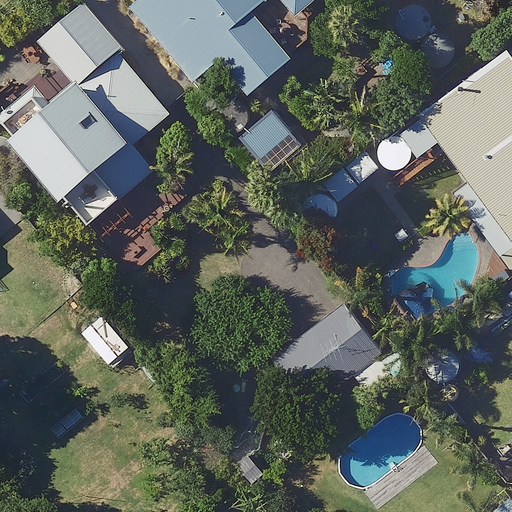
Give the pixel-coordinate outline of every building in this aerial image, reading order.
[(313,0),(121,0),(193,80),(216,59),(248,95),(288,60),(247,14),(262,0),(278,0),(294,18),(313,0)] [(433,4),(430,0),(387,0),(403,24),(433,4)] [(169,114),(79,7),(38,42),(72,83),(48,104),(33,86),(0,114),(0,126),(85,228),(153,171),(132,145),(169,114)] [(511,56),(506,49),(419,113),(511,241),(511,56)] [(287,132),(263,109),(233,139),(258,163),(287,132)] [(0,231),(14,220),(0,203),(0,231)] [(377,347),(338,305),(272,367),(310,408),(377,347)]
